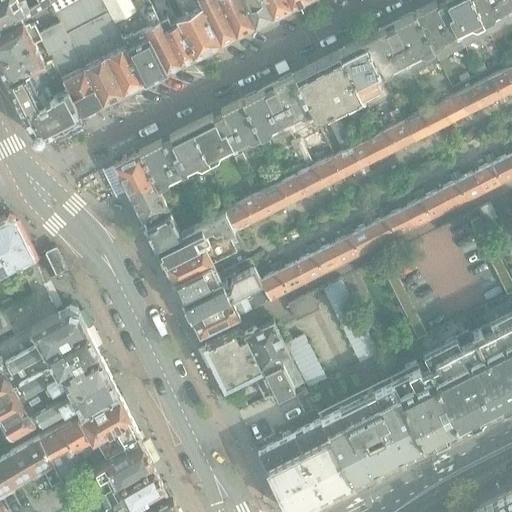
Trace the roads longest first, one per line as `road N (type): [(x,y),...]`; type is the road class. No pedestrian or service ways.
road 1 (residential): [(380,0),(25,176)]
road 2 (residential): [(210,467),(115,281)]
road 3 (secondary): [(511,444),(380,511)]
road 4 (residential): [(115,281),(95,229),(25,176)]
road 5 (residential): [(25,176),(43,209),(115,281)]
